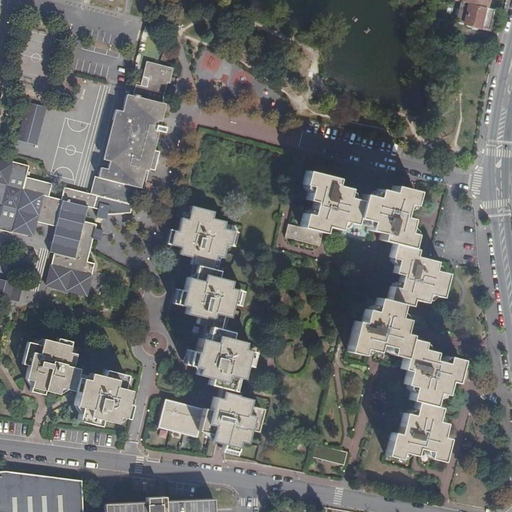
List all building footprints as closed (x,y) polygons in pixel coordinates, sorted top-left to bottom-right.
[(487,7),(461,1),(456,20),(464,22),(467,25),(470,26),(474,24),(480,26),(482,16),(491,18),(494,9),(487,7)] [(482,16),(480,26),(489,28),(491,18),(482,16)] [(164,76),(169,77),(171,69),(145,62),(141,77),(148,79),(145,88),(134,85),(131,95),(125,94),(120,111),(114,109),(111,120),(114,121),(104,159),(107,160),(105,168),(99,167),(97,177),(93,175),(88,194),(62,187),(59,199),(46,196),(49,183),(25,177),(28,165),(11,161),(10,163),(0,161),(0,235),(8,238),(8,235),(28,240),(33,221),(53,226),(46,252),(51,253),(43,285),(85,295),(93,264),(86,262),(92,239),(95,229),(96,225),(82,221),(85,208),(98,211),(97,218),(104,220),(106,216),(130,213),(137,188),(143,189),(145,181),(138,179),(141,169),(148,171),(160,122),(156,121),(161,104),(166,83),(162,82),(164,76)] [(45,108),(26,103),(17,140),(36,145),(45,108)] [(164,105),(161,104),(156,121),(160,122),(164,105)] [(145,181),(148,171),(141,169),(138,179),(145,181)] [(332,190),(334,185),(335,179),(305,171),(301,185),(307,186),(304,200),(312,202),(309,216),(302,214),(298,227),(321,233),(323,226),(324,221),(330,223),(329,228),(336,230),(339,221),(353,224),(355,217),(359,201),(344,197),(347,189),(339,187),(338,191),(332,190)] [(361,194),(359,201),(355,217),(368,221),(366,230),(374,232),(375,227),(381,228),(379,233),(378,240),(392,244),(408,248),(412,235),(405,233),(408,220),(400,217),(404,204),(411,206),(415,192),(391,186),(390,192),(388,197),(383,195),(384,191),(376,189),(374,197),(361,194)] [(191,257),(189,264),(196,266),(213,271),(216,257),(223,259),(226,247),(230,248),(234,232),(223,230),(225,223),(211,218),(212,212),(190,206),(187,220),(180,218),(177,232),(179,232),(177,238),(171,237),(170,245),(179,247),(178,254),(191,257)] [(95,229),(92,239),(98,240),(99,241),(101,230),(95,229)] [(415,250),(408,248),(392,244),(388,259),(395,260),(392,274),(398,276),(396,289),(388,287),(385,301),(400,305),(409,307),(411,301),(424,304),(426,295),(439,299),(445,274),(432,271),(435,263),(427,261),(426,265),(420,264),(421,259),(413,257),(415,250)] [(213,271),(196,266),(193,280),(186,278),(182,292),(184,292),(182,298),(177,297),(176,297),(174,305),(185,307),(183,314),(196,318),(195,324),(207,327),(218,330),(222,317),(228,318),(231,310),(228,310),(230,303),(232,304),(236,305),(239,292),(229,289),(231,282),(218,279),(219,272),(213,271)] [(21,285),(0,279),(0,297),(17,302),(21,285)] [(400,305),(385,301),(374,298),(370,311),(362,309),(361,317),(365,318),(364,324),(360,323),(353,321),(345,352),(359,355),(361,348),(374,352),(376,344),(389,347),(387,354),(401,358),(407,339),(408,336),(402,334),(397,333),(399,327),(404,329),(405,321),(396,319),(400,305)] [(230,339),(231,333),(218,330),(207,327),(204,340),(197,338),(193,351),(196,352),(194,358),(188,356),(186,364),(196,367),(194,374),(208,377),(207,383),(221,387),(230,389),(234,376),(240,377),(242,369),(240,368),(241,364),(244,364),(248,365),(252,352),(241,349),(243,342),(230,339)] [(72,390),(75,376),(77,368),(71,367),(74,353),(67,352),(70,341),(56,337),(55,341),(41,338),(39,345),(26,341),(20,363),(27,365),(24,378),(31,380),(29,390),(36,392),(38,387),(44,388),(44,390),(57,393),(59,386),(72,390)] [(414,402),(432,406),(436,394),(443,396),(445,388),(440,386),(442,381),(447,382),(464,387),(470,364),(446,358),(444,364),(430,361),(432,353),(419,350),(420,343),(407,339),(401,358),(398,369),(405,371),(410,372),(408,378),(403,377),(401,384),(410,387),(407,400),(414,402)] [(114,415),(126,418),(128,410),(124,408),(125,402),(128,390),(122,388),(125,374),(102,369),(101,376),(88,372),(86,379),(75,376),(72,390),(76,391),(82,392),(80,397),(75,396),(73,404),(79,406),(76,420),(96,424),(98,418),(112,421),(114,415)] [(201,409),(197,430),(211,434),(209,440),(217,442),(218,436),(224,437),(222,444),(221,448),(235,452),(237,441),(244,443),(248,430),(254,432),(260,409),(247,406),(249,400),(235,396),(236,391),(230,389),(221,387),(218,398),(212,396),(209,409),(202,407),(201,409)] [(157,427),(169,430),(177,402),(169,401),(170,399),(164,398),(164,400),(157,427)] [(169,430),(184,434),(191,406),(177,402),(169,430)] [(437,430),(442,431),(444,423),(435,421),(439,408),(432,406),(414,402),(411,415),(403,412),(401,421),(404,422),(403,427),(399,426),(397,435),(391,433),(386,456),(398,459),(401,452),(414,455),(416,448),(429,451),(428,458),(441,461),(447,439),(440,437),(435,436),(437,430)] [(191,406),(184,434),(195,437),(197,430),(201,409),(191,406)] [(314,457),(343,463),(345,451),(316,445),(314,457)] [(0,511),(82,511),(81,479),(4,471),(0,470),(0,511)] [(211,511),(211,499),(164,500),(163,497),(146,497),(146,501),(104,503),(104,511),(211,511)]
